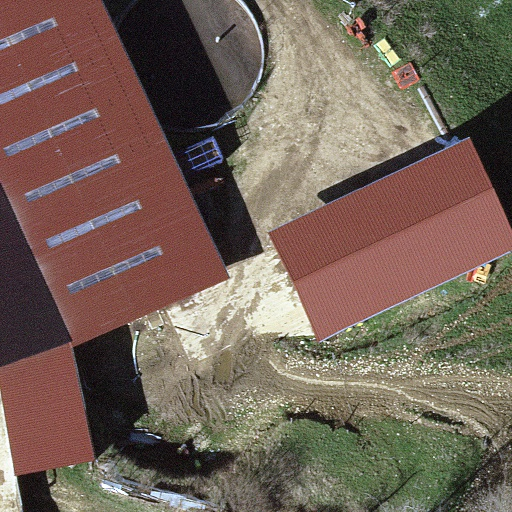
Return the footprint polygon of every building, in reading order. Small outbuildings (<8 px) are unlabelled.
[(0,0),(0,168),(82,351),(228,281),(151,114),(117,40),(98,0),(0,0)] [(215,125),(237,112),(254,93),(263,70),(264,44),(258,22),(244,2),(241,0),(137,0),(123,20),(117,40),(151,114),(165,124),(190,129),(215,125)] [(511,238),(469,143),(269,233),(318,340),(511,252),(511,238)] [(0,380),(69,364),(82,351),(0,168),(0,380)] [(69,364),(0,380),(0,397),(19,475),(92,457),(69,364)]
